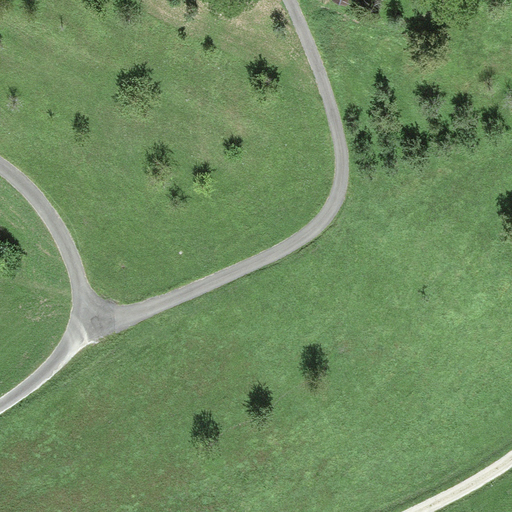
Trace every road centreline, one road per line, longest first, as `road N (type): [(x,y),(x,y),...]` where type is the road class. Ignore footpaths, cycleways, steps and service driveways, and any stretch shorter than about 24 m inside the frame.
road 1 (track): [(78,313),(115,318),(231,271),(308,232),(327,211),(336,160),(327,104),(285,0)]
road 2 (unclassified): [(78,313),(54,225),(0,169)]
road 3 (track): [(0,405),(57,357),(78,313)]
